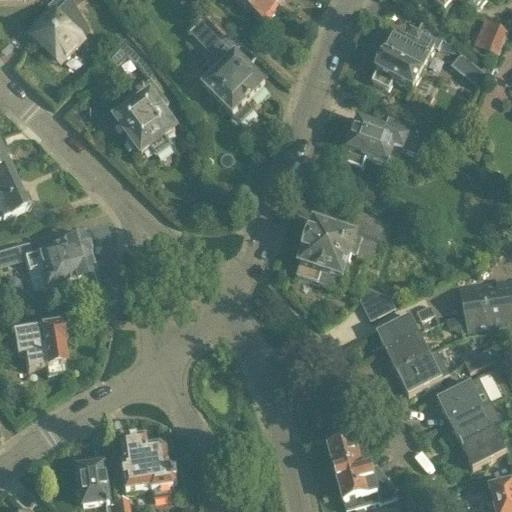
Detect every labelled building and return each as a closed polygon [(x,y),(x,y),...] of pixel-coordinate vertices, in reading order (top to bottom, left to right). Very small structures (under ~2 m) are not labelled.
[(276,7),(267,0),(229,0),(261,26),(265,21),(268,23),(276,14),(273,12),(276,7)] [(267,0),(276,7),(279,10),(287,0),(267,0)] [(475,16),(486,3),(482,0),(408,0),(418,8),(429,2),(444,15),(457,0),(475,16)] [(69,13),(60,22),(52,15),(29,38),(60,68),(83,45),(82,44),(91,34),(69,13)] [(221,46),(229,36),(209,18),(201,28),(221,46)] [(508,34),(487,25),(476,51),(497,60),(508,34)] [(416,41),(435,50),(439,52),(443,44),(423,27),(416,41)] [(106,44),(115,53),(124,43),(129,38),(120,29),(106,44)] [(389,95),(394,85),(413,95),(435,50),(411,38),(405,49),(394,43),(386,59),(385,58),(376,76),(371,86),(389,95)] [(151,83),(159,77),(144,57),(141,60),(124,43),(115,53),(108,60),(117,70),(127,59),(135,67),(137,65),(150,84),(151,83)] [(226,51),(217,59),(206,70),(216,80),(203,92),(233,122),(239,128),(253,115),(246,109),(265,91),(226,51)] [(452,68),(484,94),(490,79),(462,56),(452,68)] [(151,83),(150,84),(142,89),(141,88),(129,96),(138,107),(114,124),(141,161),(151,153),(156,161),(171,150),(166,142),(176,135),(160,112),(168,107),(151,83)] [(383,133),(358,124),(347,155),(349,156),(345,167),(362,174),(366,162),(387,169),(388,168),(396,171),(402,155),(403,156),(403,155),(422,162),(429,145),(420,139),(409,133),(410,130),(387,122),(383,133)] [(0,183),(10,179),(0,156),(0,183)] [(458,157),(454,164),(470,174),(474,167),(458,157)] [(10,179),(0,183),(0,221),(1,221),(2,223),(8,220),(26,212),(28,206),(25,198),(18,195),(10,179)] [(208,207),(205,203),(199,202),(195,206),(194,211),(198,216),(203,216),(208,213),(208,207)] [(349,232),(347,238),(313,226),(298,270),(300,270),(296,280),(338,294),(350,257),(370,263),(377,241),(384,244),(389,227),(358,216),(352,232),(349,232)] [(33,294),(42,291),(43,294),(76,285),(78,293),(94,288),(92,280),(93,280),(87,260),(91,254),(89,245),(82,243),(82,242),(31,258),(27,247),(20,249),(0,254),(0,271),(24,264),(27,275),(28,275),(33,294)] [(511,283),(459,294),(467,336),(511,327),(511,283)] [(370,326),(395,314),(390,301),(365,292),(359,305),(370,326)] [(421,326),(434,320),(429,309),(416,316),(421,326)] [(419,338),(415,330),(410,321),(410,319),(375,337),(385,356),(419,338)] [(446,324),(448,332),(459,329),(457,320),(446,324)] [(60,348),(57,330),(38,333),(38,334),(12,338),(16,362),(24,360),(26,376),(45,373),(46,379),(65,376),(60,348)] [(429,358),(419,338),(385,356),(396,376),(429,358)] [(470,377),(499,362),(493,351),(464,366),(470,377)] [(436,355),(429,358),(396,376),(408,400),(442,383),(449,379),(436,355)] [(448,427),(490,406),(479,382),(470,386),(436,403),(448,427)] [(490,406),(448,427),(460,450),(494,433),(502,429),(490,406)] [(337,484),(380,472),(377,469),(370,470),(366,454),(359,456),(355,444),(351,445),(347,433),(331,437),(335,450),(327,452),(337,484)] [(506,457),(494,433),(460,450),(472,474),(506,457)] [(146,444),(124,447),(121,448),(125,470),(122,470),(126,498),(151,494),(152,497),(153,496),(154,504),(172,501),(171,494),(172,493),(176,488),(175,479),(169,475),(166,457),(160,453),(147,455),(146,444)] [(117,511),(117,504),(109,505),(104,468),(77,472),(82,511),(105,507),(106,511),(117,511)] [(393,490),(380,472),(337,484),(344,511),(362,511),(380,507),(397,501),(393,490)] [(511,487),(490,493),(491,494),(486,496),(484,498),(487,509),(490,510),(495,509),(495,510),(511,505),(511,487)] [(117,511),(130,511),(129,503),(117,504),(117,511)]
